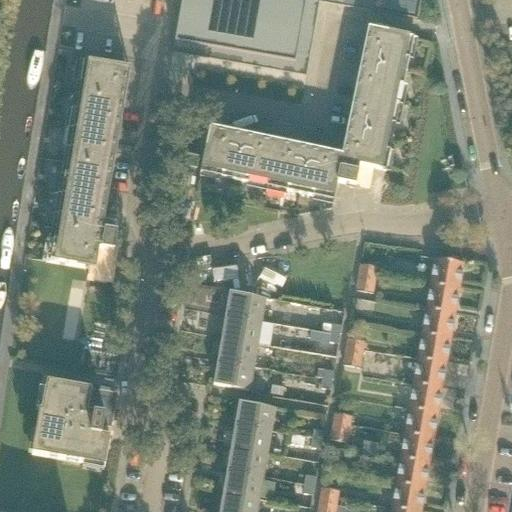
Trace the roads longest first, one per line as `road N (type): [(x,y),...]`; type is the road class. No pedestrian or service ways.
road 1 (residential): [(157,267),(364,222),(413,226),(500,210)]
road 2 (residential): [(149,511),(158,447),(134,378),(157,267)]
road 3 (residential): [(474,511),(511,286)]
road 4 (unclassified): [(500,210),(456,0)]
road 5 (residential): [(157,267),(137,214),(156,92)]
